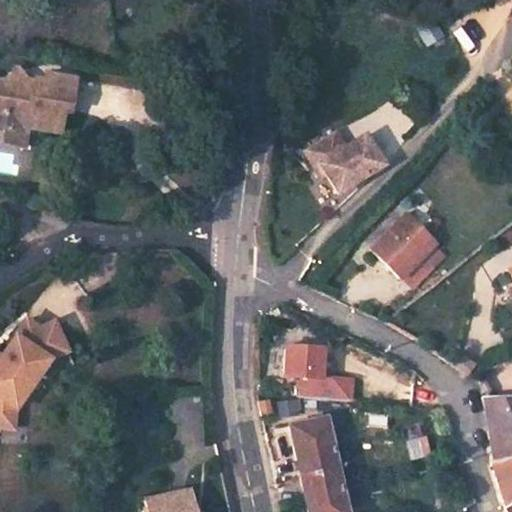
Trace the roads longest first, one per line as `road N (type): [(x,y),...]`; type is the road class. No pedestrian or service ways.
road 1 (residential): [(494,511),(452,389),(417,357),(235,264)]
road 2 (unknown): [(483,89),(299,297)]
road 3 (residential): [(235,264),(253,97),(248,0)]
road 4 (residential): [(255,511),(230,392),(235,264)]
road 5 (residential): [(68,239),(173,237),(235,264)]
